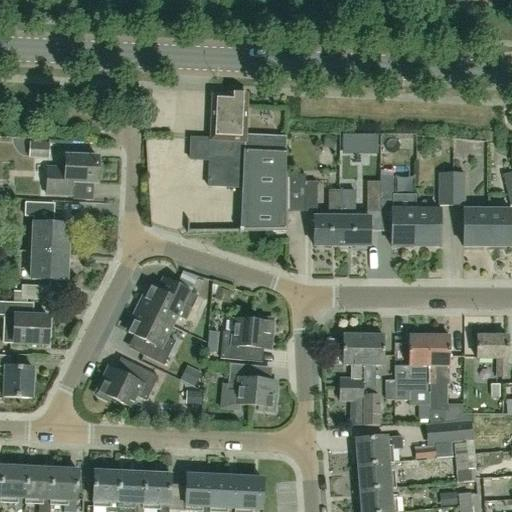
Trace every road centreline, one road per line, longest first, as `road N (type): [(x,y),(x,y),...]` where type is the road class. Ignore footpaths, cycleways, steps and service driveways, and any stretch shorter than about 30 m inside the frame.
road 1 (primary): [(511,73),(0,49)]
road 2 (residential): [(47,433),(306,445)]
road 3 (residential): [(511,296),(301,294)]
road 4 (residential): [(47,433),(132,241)]
road 5 (residential): [(301,294),(132,241)]
road 6 (residential): [(306,445),(301,294)]
